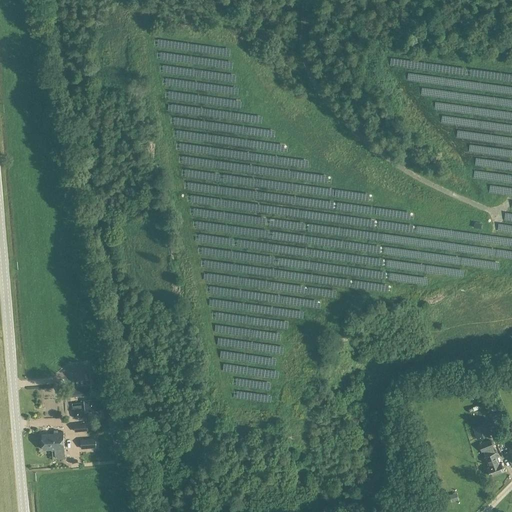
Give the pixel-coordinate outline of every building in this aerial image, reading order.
[(71,388),(72,398),(90,396),(90,386),(71,388)] [(84,402),(85,412),(105,410),(104,399),(84,402)] [(82,406),(73,407),(74,419),(84,418),(82,406)] [(473,427),(477,440),(488,436),(487,431),(488,431),(485,424),(484,424),(484,423),(473,427)] [(75,425),(76,433),(89,432),(88,424),(75,425)] [(55,434),(43,435),(43,450),(52,450),(52,451),(55,451),(56,460),(65,460),(64,432),(55,433),(55,434)] [(504,442),(509,438),(506,434),(500,438),(504,442)] [(81,440),(82,450),(96,449),(96,439),(81,440)] [(479,445),(482,453),(494,449),(491,441),(479,445)] [(500,464),(496,454),(485,458),(488,468),(487,468),(490,477),(504,472),(502,464),(500,464)]
